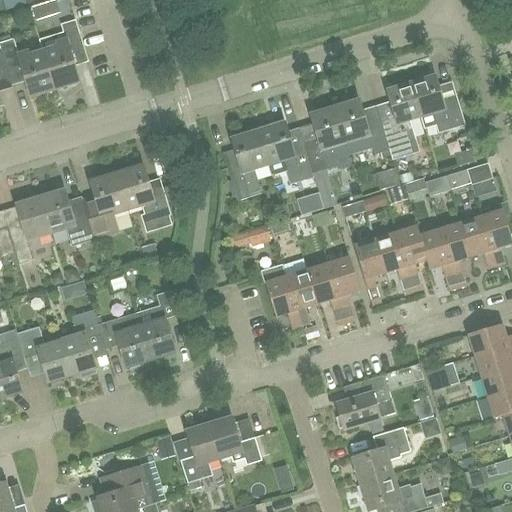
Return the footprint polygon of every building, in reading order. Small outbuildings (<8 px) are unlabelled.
[(39,39),(44,52),(55,90),(80,83),(72,57),(85,53),(76,22),(61,26),(63,32),(39,39)] [(55,90),(44,52),(30,56),(28,52),(18,55),(13,40),(0,44),(0,48),(0,51),(9,76),(22,72),(30,98),(55,90)] [(8,76),(9,76),(0,51),(0,50),(0,107),(5,106),(0,91),(0,81),(9,79),(8,76)] [(436,78),(431,79),(431,77),(429,76),(416,80),(415,82),(416,84),(412,85),(421,118),(433,114),(439,135),(465,127),(457,100),(444,104),(436,78)] [(421,118),(412,85),(408,87),(407,84),(405,83),(393,87),(392,89),(392,91),(387,93),(395,119),(382,123),(390,152),(393,161),(421,153),(417,142),(411,121),(421,118)] [(378,156),(390,152),(382,123),(368,128),(360,101),(335,109),(346,145),(371,138),(376,156),(378,156)] [(333,149),(346,145),(335,109),(311,116),(319,142),(305,146),(313,175),(339,167),(333,149)] [(313,175),(305,146),(304,146),(293,150),(285,124),(259,132),(269,166),(283,162),(291,186),(315,179),(313,175)] [(255,170),(269,166),(259,132),(233,140),(240,166),(228,169),(238,202),(262,195),(255,170)] [(494,180),(489,165),(468,172),(472,187),(494,180)] [(143,167),(117,175),(128,211),(142,207),(147,224),(171,217),(163,190),(151,193),(143,167)] [(90,183),(94,197),(83,200),(87,213),(95,240),(119,232),(114,215),(128,211),(117,175),(90,183)] [(95,240),(87,213),(86,213),(86,210),(72,215),(65,191),(40,199),(52,235),(67,230),(72,249),(95,242),(95,240)] [(52,235),(40,199),(16,206),(23,230),(9,234),(19,266),(33,261),(27,243),(52,235)] [(357,202),(338,208),(344,228),(363,223),(357,202)] [(511,241),(503,212),(482,219),(497,268),(506,265),(501,250),(511,246),(511,241)] [(497,268),(482,219),(461,225),(471,259),(484,255),(488,270),(497,268)] [(261,223),(238,231),(244,251),(268,244),(261,223)] [(471,259),(461,225),(441,231),(459,289),(467,287),(460,262),(471,259)] [(420,237),(421,237),(418,228),(396,234),(414,293),(423,290),(416,266),(427,262),(428,262),(420,237)] [(19,266),(9,234),(8,230),(0,232),(0,254),(1,257),(15,253),(19,266)] [(459,289),(441,231),(421,237),(420,237),(428,262),(427,262),(430,271),(443,267),(450,292),(459,289)] [(414,293),(396,234),(376,241),(386,275),(398,271),(406,296),(414,293)] [(386,275),(376,241),(355,247),(373,307),(382,304),(374,278),(386,275)] [(350,259),(337,263),(335,258),(332,256),(326,258),(344,315),(352,312),(347,297),(360,293),(350,259)] [(344,315),(326,258),(328,265),(308,272),(318,305),(330,302),(335,317),(344,315)] [(302,327),(287,278),(286,278),(282,266),(262,272),(266,284),(276,318),(289,314),(294,330),(302,327)] [(318,305),(308,272),(287,278),(302,327),(311,324),(306,309),(318,305)] [(156,297),(159,308),(136,315),(151,362),(175,354),(165,321),(178,317),(171,293),(156,297)] [(459,315),(478,310),(476,300),(457,305),(459,315)] [(88,341),(102,337),(98,327),(94,312),(72,318),(78,336),(62,341),(73,377),(97,370),(88,341)] [(151,362),(136,315),(98,327),(102,337),(106,351),(119,347),(126,370),(151,362)] [(469,336),(475,357),(511,345),(511,336),(506,338),(502,325),(469,336)] [(73,377),(62,341),(45,347),(40,328),(18,335),(26,360),(39,356),(48,385),(73,377)] [(25,360),(26,360),(18,335),(16,331),(0,335),(0,344),(0,345),(0,364),(0,399),(23,393),(17,374),(29,370),(25,360)] [(511,355),(511,345),(475,357),(481,378),(511,368),(511,357),(511,356),(511,355)] [(424,381),(420,365),(410,368),(414,384),(424,381)] [(511,368),(481,378),(488,399),(511,391),(511,368)] [(396,415),(392,402),(384,376),(363,383),(367,396),(337,406),(344,430),(380,419),(396,415)] [(511,391),(488,399),(494,420),(504,417),(511,414),(511,391)] [(232,418),(210,425),(220,459),(231,456),(234,463),(245,460),(247,466),(262,462),(255,439),(240,443),(232,418)] [(220,459),(210,425),(186,432),(194,457),(181,461),(188,484),(213,477),(209,463),(220,459)] [(353,459),(362,486),(394,476),(390,462),(403,458),(402,456),(411,453),(404,429),(375,438),(379,451),(353,459)] [(149,497),(140,467),(99,480),(104,496),(97,498),(98,502),(94,503),(96,511),(131,511),(154,505),(149,497)] [(398,489),(394,476),(362,486),(369,511),(371,511),(395,505),(397,511),(417,511),(429,509),(429,508),(444,504),(441,494),(426,498),(422,485),(412,488),(411,485),(398,489)] [(5,484),(0,485),(0,511),(26,511),(25,506),(13,509),(5,484)]
